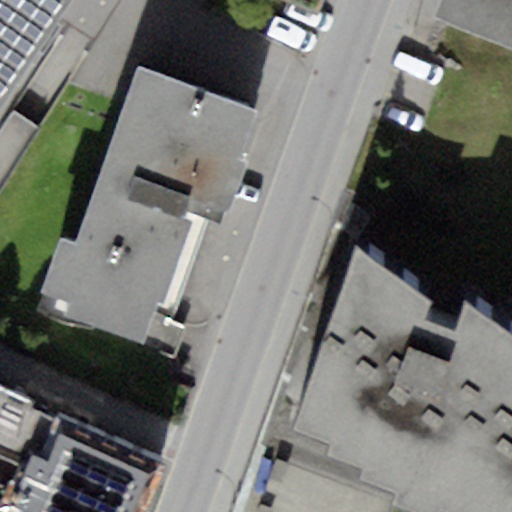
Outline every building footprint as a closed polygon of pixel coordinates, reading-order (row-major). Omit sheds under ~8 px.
[(0,0),(0,111),(75,0),(0,0)] [(511,0),(441,0),(435,18),(511,47),(511,0)] [(61,243),(36,310),(173,360),(184,329),(170,323),(209,218),(220,223),(261,113),(138,68),(72,247),(61,243)] [(433,303),(355,248),(291,430),(331,449),(326,456),(362,472),(358,485),(395,497),(393,506),(406,511),(511,511),(511,337),(464,303),(452,333),(422,319),(433,303)] [(38,406),(0,387),(0,511),(140,511),(163,460),(38,406)]
